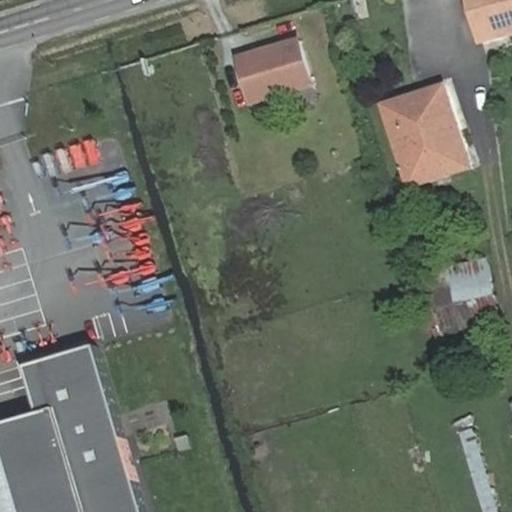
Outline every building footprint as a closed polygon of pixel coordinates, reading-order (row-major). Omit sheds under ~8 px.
[(511,23),(511,0),(468,0),(480,44),(496,39),(494,29),(511,23)] [(496,39),(511,33),(511,23),(494,29),(496,39)] [(295,92),(315,86),(302,39),(239,58),(253,104),(295,92)] [(319,99),(315,86),(295,92),(299,106),(319,99)] [(418,112),(449,102),(444,86),(413,97),(418,112)] [(103,97),(89,101),(111,168),(125,164),(103,97)] [(471,168),(449,102),(418,112),(413,97),(384,107),(412,188),(471,168)] [(428,274),(439,327),(501,312),(490,259),(428,274)] [(504,329),(501,312),(439,327),(429,329),(434,345),(504,329)] [(146,511),(99,350),(32,369),(46,415),(0,428),(0,511),(146,511)] [(486,511),(503,511),(480,430),(462,434),(486,511)] [(486,511),(462,434),(460,435),(481,511),(486,511)]
